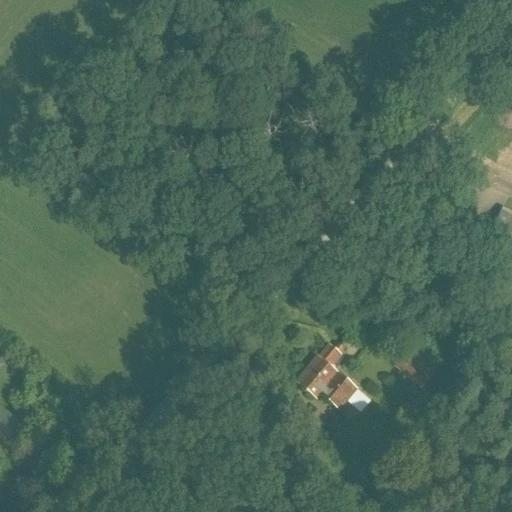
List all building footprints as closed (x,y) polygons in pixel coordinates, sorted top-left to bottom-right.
[(511,268),(511,215),(502,211),(481,254),(511,268)] [(410,356),(398,345),(390,355),(399,362),(394,369),(421,391),(438,369),(416,350),(410,356)] [(338,413),(356,390),(346,382),(330,369),(340,357),(328,347),(297,385),(315,400),(318,396),(338,413)] [(8,349),(0,351),(0,362),(0,363),(12,359),(8,349)] [(366,431),(381,415),(368,404),(354,420),(366,431)] [(0,442),(14,452),(28,429),(0,410),(0,442)] [(0,511),(26,511),(35,501),(0,474),(0,511)]
